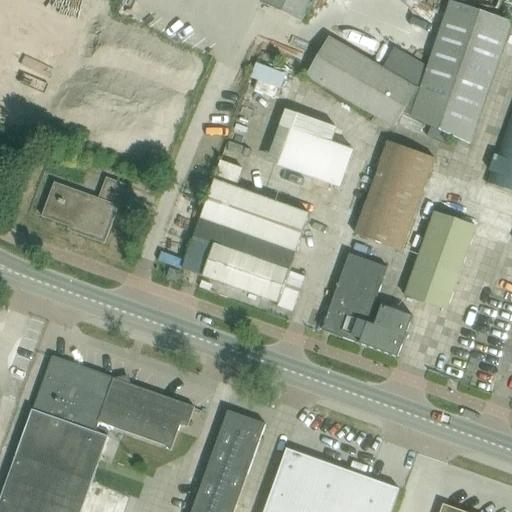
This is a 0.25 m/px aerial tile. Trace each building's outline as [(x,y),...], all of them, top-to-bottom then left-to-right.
[(302,22),(312,0),(263,0),(262,4),(302,22)] [(511,26),(511,23),(451,2),(427,68),(395,49),(383,69),(329,37),(305,79),(395,130),(404,115),(471,146),(511,26)] [(258,65),(253,78),(281,89),(286,76),(258,65)] [(511,113),(486,183),(511,192),(511,113)] [(341,189),(354,152),(332,143),(337,129),(297,115),(279,167),(341,189)] [(401,252),(434,159),(388,143),(355,236),(401,252)] [(238,191),(245,171),(221,163),(183,270),(271,302),(270,305),(293,313),(305,278),(291,273),(310,216),(290,209),(292,202),(266,194),(264,200),(238,191)] [(107,179),(99,201),(55,184),(43,218),(80,231),(78,235),(105,245),(119,208),(123,210),(131,188),(107,179)] [(447,311),(477,227),(435,213),(406,296),(447,311)] [(368,323),(388,269),(350,255),(322,331),(360,345),(362,340),(368,325),(368,323)] [(171,270),(168,279),(167,280),(177,283),(180,273),(171,270)] [(399,359),(414,318),(382,306),(375,325),(368,323),(368,325),(362,340),(360,345),(399,359)] [(171,452),(181,426),(188,428),(195,408),(53,358),(0,503),(0,511),(81,511),(92,484),(109,437),(96,433),(100,422),(171,448),(170,452),(171,452)] [(192,511),(235,511),(266,425),(229,412),(192,511)] [(264,511),(392,511),(400,490),(287,450),(264,511)]
